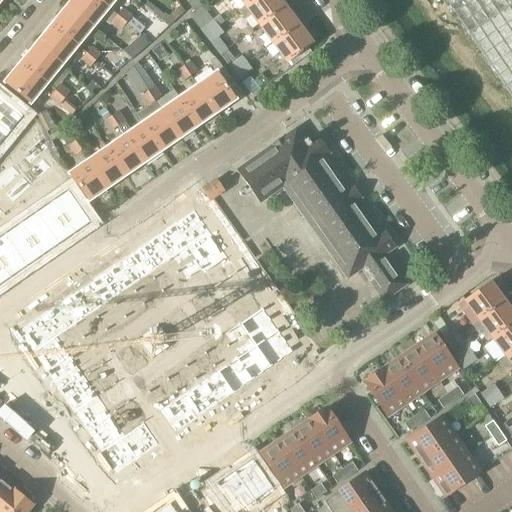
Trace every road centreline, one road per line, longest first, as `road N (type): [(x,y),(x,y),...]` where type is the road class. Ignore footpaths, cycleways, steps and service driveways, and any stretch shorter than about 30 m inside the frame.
road 1 (residential): [(366,50),(101,233)]
road 2 (residential): [(113,511),(328,368)]
road 3 (residential): [(505,238),(366,50)]
road 4 (residential): [(328,368),(505,238)]
road 5 (residential): [(427,511),(328,368)]
road 6 (residential): [(0,302),(101,233)]
